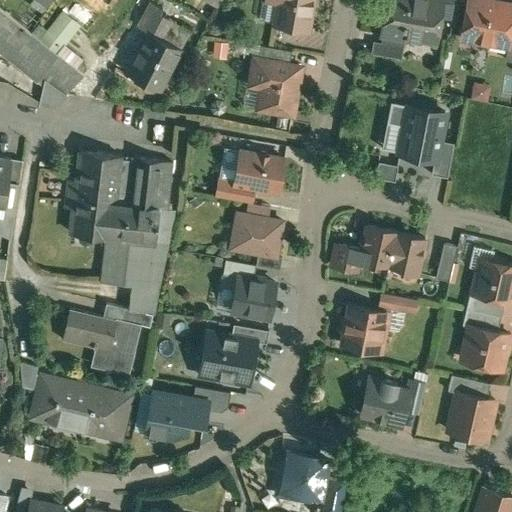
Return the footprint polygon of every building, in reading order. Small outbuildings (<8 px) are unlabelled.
[(36,0),(33,7),(47,14),(54,0),(36,0)] [(278,0),(275,23),(308,29),(313,0),(278,0)] [(386,0),(381,33),(383,33),(381,42),(403,46),(405,34),(436,39),(443,1),(442,0),(386,0)] [(511,4),(484,0),(467,0),(462,30),(476,33),(475,39),(476,39),(478,42),(487,43),(490,41),(508,45),(510,39),(511,24),(511,4)] [(161,8),(150,2),(138,26),(149,32),(148,33),(166,42),(176,22),(159,14),(161,8)] [(84,75),(0,7),(0,47),(51,89),(55,84),(66,94),(84,75)] [(166,42),(148,33),(140,49),(139,49),(133,59),(134,60),(127,73),(160,89),(181,49),(166,42)] [(403,46),(381,42),(373,40),(371,53),(401,58),(403,46)] [(292,50),(260,45),(258,59),(289,65),(292,50)] [(258,59),(255,59),(252,79),(263,81),(259,107),(292,113),(300,67),(289,65),(258,59)] [(476,82),(474,98),(490,99),(492,83),(476,82)] [(433,162),(435,162),(439,141),(445,110),(407,103),(397,155),(433,162)] [(453,143),(439,141),(435,162),(433,162),(430,174),(447,177),(453,143)] [(284,157),(241,150),(235,182),(235,183),(254,187),(278,191),(284,157)] [(136,157),(81,151),(77,181),(70,180),(67,205),(74,206),(71,231),(107,235),(112,235),(112,234),(147,239),(151,206),(132,204),(136,157)] [(0,203),(2,204),(11,158),(0,155),(0,203)] [(172,162),(136,157),(132,204),(151,206),(167,208),(172,162)] [(23,159),(11,158),(2,204),(1,209),(14,212),(23,159)] [(397,165),(379,162),(376,178),(394,181),(397,165)] [(254,187),(235,183),(235,182),(219,179),(216,196),(251,202),(254,187)] [(147,239),(112,234),(112,235),(107,235),(101,280),(131,284),(128,307),(154,313),(176,210),(167,209),(167,208),(151,206),(147,239)] [(283,220),(237,212),(231,247),(258,252),(276,256),(276,255),(283,220)] [(396,231),(367,224),(362,249),(359,260),(360,261),(373,264),(374,261),(389,264),(396,231)] [(425,238),(396,231),(389,264),(404,268),(403,270),(417,274),(425,238)] [(457,245),(444,242),(436,277),(449,280),(457,245)] [(362,249),(335,243),(331,264),(358,270),(360,261),(359,260),(362,249)] [(276,256),(258,252),(256,264),(280,268),(282,256),(276,255),(276,256)] [(504,259),(493,256),(490,259),(488,267),(479,265),(473,291),(472,292),(505,299),(511,300),(511,263),(506,262),(504,259)] [(0,277),(6,278),(9,258),(0,257),(0,277)] [(256,264),(226,259),(223,273),(238,276),(238,275),(254,278),(256,264)] [(254,278),(238,275),(238,276),(232,311),(269,317),(276,282),(254,278)] [(505,299),(472,292),(473,291),(470,290),(466,307),(501,315),(505,299)] [(418,298),(382,292),(380,305),(415,312),(418,298)] [(387,311),(349,304),(342,343),(382,351),(386,327),(384,324),(387,311)] [(128,307),(126,307),(123,319),(142,323),(141,324),(151,326),(154,313),(128,307)] [(501,315),(466,307),(462,324),(469,325),(469,324),(498,330),(501,315)] [(123,319),(116,318),(116,319),(70,309),(63,340),(108,351),(104,368),(129,374),(141,324),(142,323),(123,319)] [(233,323),(231,335),(256,339),(256,341),(267,343),(269,330),(233,323)] [(498,330),(469,324),(469,325),(463,351),(473,353),(471,361),(473,365),(484,367),(487,365),(502,368),(510,333),(498,330)] [(231,335),(207,331),(199,374),(248,383),(256,341),(256,339),(231,335)] [(38,365),(20,361),(22,386),(33,389),(38,365)] [(491,382),(452,373),(448,389),(462,392),(462,391),(487,397),(491,382)] [(58,378),(42,374),(32,416),(60,422),(61,418),(85,424),(84,428),(85,428),(95,389),(95,387),(69,380),(69,382),(58,380),(58,378)] [(397,382),(382,378),(381,382),(369,379),(361,414),(402,423),(405,408),(409,389),(408,388),(397,386),(397,382)] [(426,381),(411,378),(408,388),(409,389),(405,408),(419,411),(426,381)] [(194,385),(193,394),(210,396),(208,409),(220,411),(228,405),(230,391),(194,385)] [(208,409),(210,396),(193,394),(152,386),(143,435),(170,440),(188,433),(190,422),(205,424),(208,409)] [(112,393),(95,389),(85,428),(120,437),(130,395),(112,391),(112,393)] [(487,397),(462,391),(462,392),(459,406),(454,409),(449,430),(486,438),(495,399),(487,397)] [(328,458),(289,451),(286,463),(281,467),(280,475),(283,480),(282,488),(286,495),(308,499),(309,495),(321,498),(324,481),(328,458)] [(340,511),(346,480),(329,477),(329,481),(324,481),(328,482),(322,511),(340,511)] [(511,495),(485,487),(477,511),(510,511),(511,507),(511,495)] [(61,511),(62,506),(31,500),(28,511),(61,511)]
